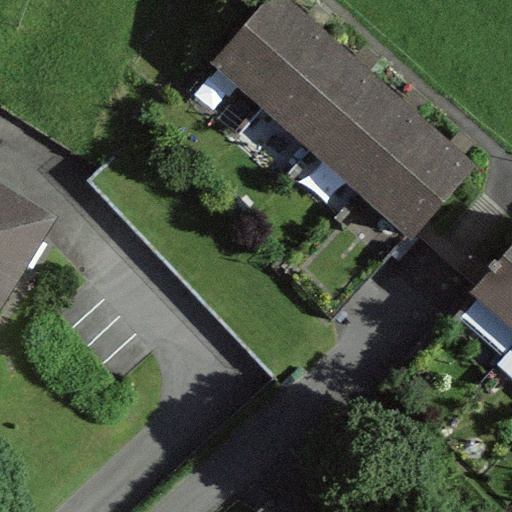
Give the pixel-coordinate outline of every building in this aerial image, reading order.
[(310,1),(300,12),(285,0),(264,0),(208,67),(259,110),(324,33),(317,27),(327,15),(314,4),(310,1)] [(361,44),(351,55),(324,33),(259,110),(310,153),(375,76),(368,70),(378,58),(361,44)] [(410,85),(400,97),(375,76),(310,153),(361,196),(426,119),(417,111),(427,99),(410,85)] [(460,128),(450,139),(426,119),(361,196),(412,239),(478,162),(467,153),(477,142),(460,128)] [(321,325),(136,134),(86,181),(271,372),(321,325)] [(0,311),(57,219),(0,184),(0,311)] [(511,243),(468,294),(511,332),(511,243)] [(323,511),(298,483),(264,511),(323,511)]
